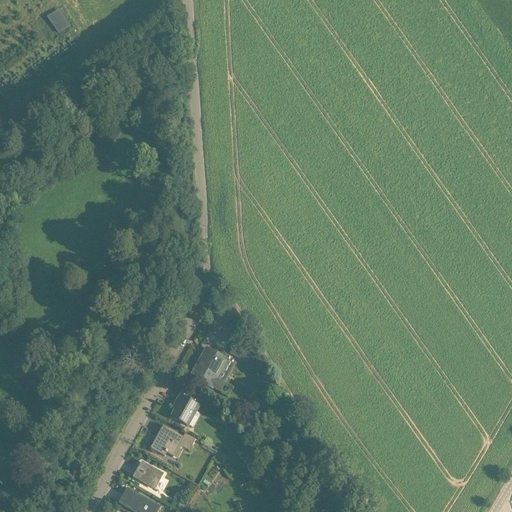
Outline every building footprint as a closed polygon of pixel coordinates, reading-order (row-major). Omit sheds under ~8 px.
[(59,35),(71,27),(59,11),(48,19),(59,35)] [(251,370),(256,361),(251,358),(252,356),(235,347),(231,355),(247,363),(245,366),(251,370)] [(221,394),(226,384),(219,380),(229,362),(207,349),(191,378),(221,394)] [(183,391),(180,397),(176,405),(177,406),(171,418),(187,426),(194,413),(197,415),(201,407),(194,404),(197,399),(183,391)] [(184,438),(174,433),(166,428),(158,443),(155,441),(151,450),(165,458),(167,455),(173,458),(179,447),(184,449),(189,452),(196,441),(185,435),(184,438)] [(226,457),(218,453),(215,460),(223,464),(226,457)] [(156,490),(164,476),(143,464),(135,479),(156,490)] [(132,511),(158,511),(161,509),(128,490),(120,505),(132,511)]
